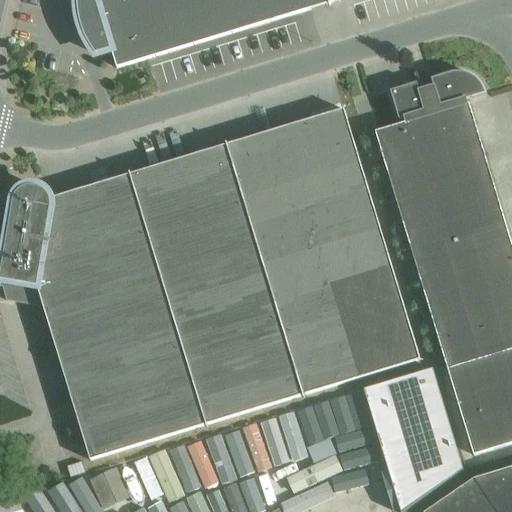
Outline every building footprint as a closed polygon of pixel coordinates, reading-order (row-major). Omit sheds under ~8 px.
[(341,0),(78,0),(79,10),(80,19),(83,31),(87,39),(92,49),(96,54),(112,50),(117,68),(341,0)] [(418,83),(391,91),(400,120),(405,118),(407,123),(376,132),(475,455),(511,444),(511,243),(470,104),(467,105),(466,100),(485,94),(484,89),(482,85),(480,83),(477,79),(473,76),(469,74),(467,73),(462,72),(457,72),(452,73),(432,79),(432,80),(418,84),(418,83)] [(4,287),(8,301),(45,307),(91,460),(421,360),(345,110),(51,199),(49,195),(47,192),(43,189),(39,187),(35,186),(27,187),(24,189),(20,192),(17,196),(15,200),(0,285),(0,290),(0,291),(1,287),(4,287)] [(435,368),(366,389),(404,511),(406,511),(466,469),(435,368)] [(311,455),(348,447),(337,402),(250,423),(260,466),(311,453),(311,455)] [(343,405),(349,440),(364,437),(358,402),(343,405)] [(216,443),(174,454),(178,468),(220,457),(216,443)] [(372,448),(338,452),(339,464),(374,461),(372,448)] [(114,460),(116,508),(152,506),(152,500),(171,500),(169,457),(114,460)] [(179,473),(182,488),(231,477),(228,463),(179,473)] [(511,511),(511,467),(474,479),(426,511),(511,511)] [(62,481),(68,511),(96,511),(89,475),(62,481)] [(32,490),(39,511),(65,511),(56,483),(32,490)] [(385,511),(372,494),(361,502),(368,511),(385,511)] [(151,511),(188,511),(182,498),(151,511)] [(17,511),(15,501),(0,504),(0,511),(17,511)]
